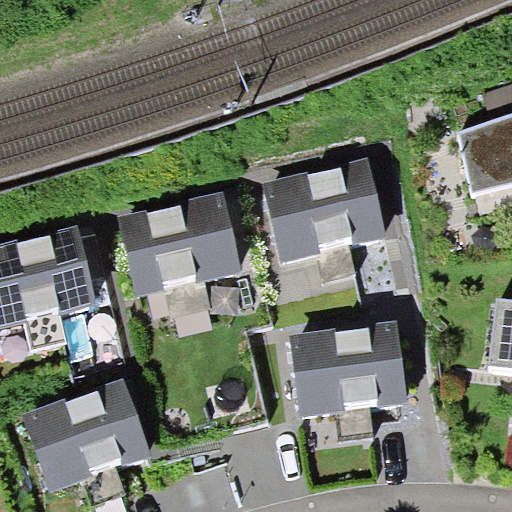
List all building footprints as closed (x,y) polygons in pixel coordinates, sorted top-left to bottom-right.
[(460,137),(473,195),(479,195),(482,215),(511,208),(511,89),(485,98),(493,127),(460,137)] [(366,165),(261,188),(279,272),(316,264),(321,286),(356,278),(350,250),(383,243),(366,165)] [(139,217),(117,222),(137,302),(167,295),(172,319),(211,309),(205,284),(240,276),(221,197),(139,217)] [(59,236),(0,250),(0,336),(25,330),(31,356),(69,347),(63,321),(97,313),(78,232),(59,236)] [(511,304),(498,303),(489,371),(511,373),(511,304)] [(381,330),(291,341),(301,422),(337,417),(340,441),(373,438),(370,411),(405,407),(396,329),(381,330)] [(150,460),(122,385),(106,391),(22,422),(49,496),(93,480),(98,496),(119,488),(113,474),(150,460)]
